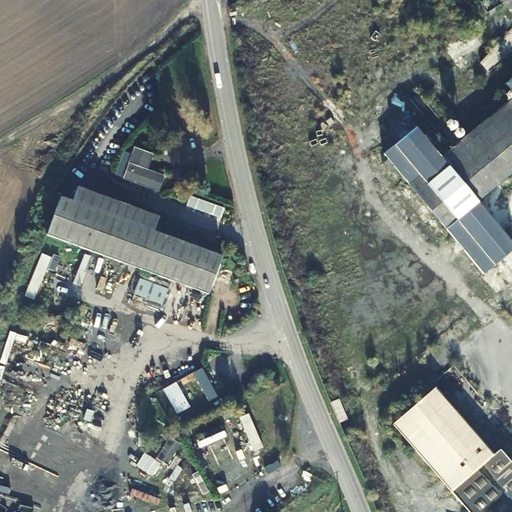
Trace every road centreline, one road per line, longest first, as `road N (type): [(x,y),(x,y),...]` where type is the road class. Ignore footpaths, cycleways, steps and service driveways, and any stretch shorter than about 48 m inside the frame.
road 1 (tertiary): [(360,511),(256,238),(209,0)]
road 2 (track): [(202,0),(120,66),(0,136)]
